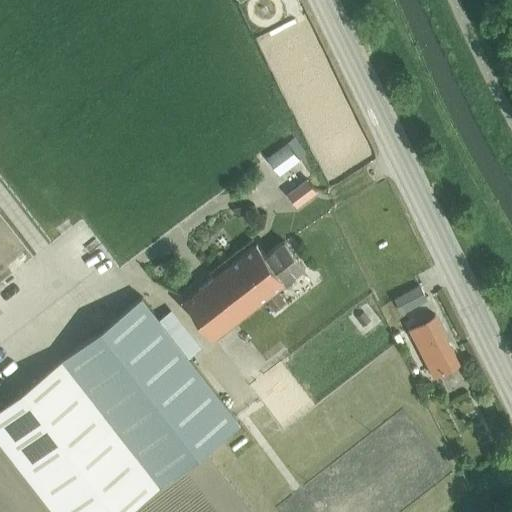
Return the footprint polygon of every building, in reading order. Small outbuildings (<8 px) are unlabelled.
[(278,173),(298,159),(287,144),(267,158),(278,173)] [(297,206),(316,192),(307,180),(288,194),(297,206)] [(275,290),(305,267),(284,241),(265,256),(256,244),(184,300),(213,338),(266,297),(275,310),(285,303),(275,290)] [(400,314),(428,299),(422,288),(394,303),(400,314)] [(240,424),(142,297),(63,359),(161,485),(240,424)] [(434,377),(459,364),(434,315),(409,328),(434,377)] [(0,441),(55,511),(126,511),(161,485),(63,359),(0,407),(0,441)]
